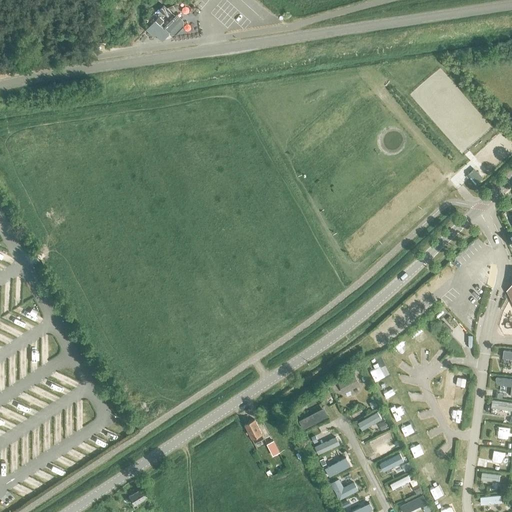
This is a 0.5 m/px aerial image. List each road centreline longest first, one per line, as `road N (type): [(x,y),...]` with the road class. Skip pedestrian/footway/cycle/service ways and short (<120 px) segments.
road 1 (tertiary): [(68,511),(339,332),(511,178)]
road 2 (tertiary): [(0,84),(511,5)]
